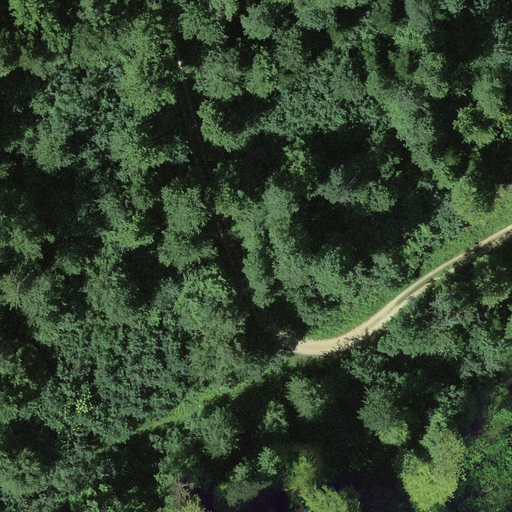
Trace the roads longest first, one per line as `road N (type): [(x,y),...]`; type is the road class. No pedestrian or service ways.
road 1 (track): [(511,225),(165,429),(73,460),(12,511)]
road 2 (track): [(170,0),(191,123),(241,278),(280,339),(317,344)]
road 3 (track): [(340,331),(445,381),(511,388)]
